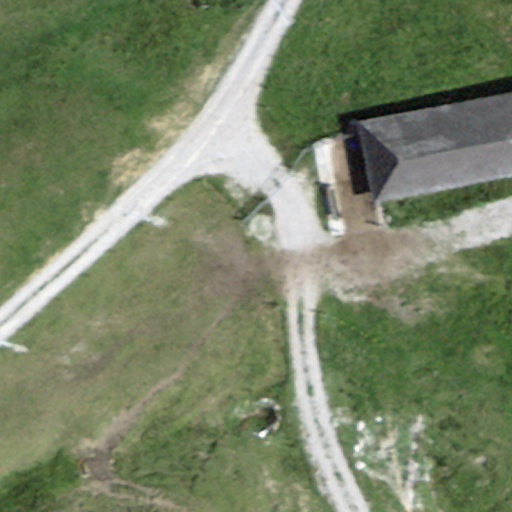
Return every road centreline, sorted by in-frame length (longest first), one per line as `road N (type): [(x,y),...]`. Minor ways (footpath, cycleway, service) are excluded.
road 1 (track): [(0,325),(179,159),(255,58),(286,0)]
road 2 (track): [(213,120),(287,202),(310,394),(325,451),(355,511)]
